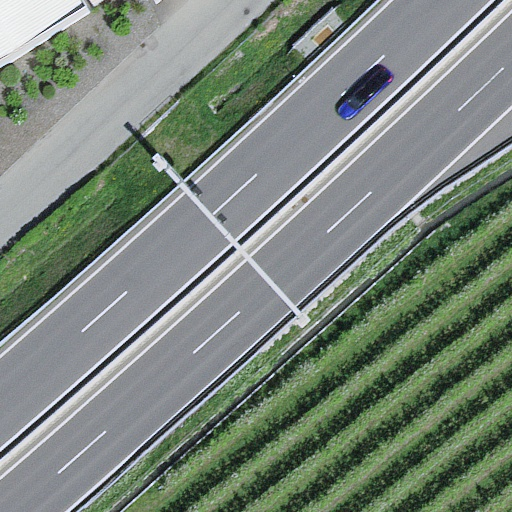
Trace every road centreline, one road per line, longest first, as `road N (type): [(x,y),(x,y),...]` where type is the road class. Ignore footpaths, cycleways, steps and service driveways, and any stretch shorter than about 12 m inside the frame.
road 1 (motorway): [(13,511),(511,59)]
road 2 (motorway): [(442,0),(0,403)]
road 3 (unclassified): [(0,243),(236,0)]
